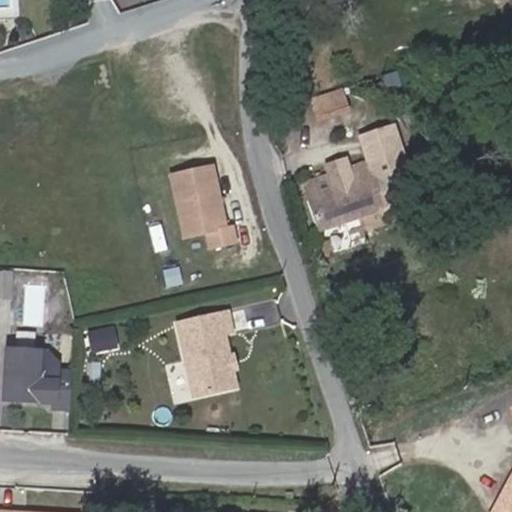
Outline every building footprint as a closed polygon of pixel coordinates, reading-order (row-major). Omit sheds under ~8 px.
[(366,154),(300,175),(316,223),(381,201),(366,154)] [(214,163),(171,172),(185,235),(207,231),(211,246),(237,240),(234,224),(227,225),(214,163)] [(11,273),(0,272),(0,300),(10,301),(11,273)] [(240,390),(236,371),(232,369),(231,364),(233,361),(227,335),(234,334),(231,317),(182,328),(198,400),(240,390)] [(118,330),(93,335),(97,354),(122,349),(118,330)] [(52,411),(69,412),(71,375),(56,374),(56,367),(46,355),(6,353),(2,402),(34,404),(35,399),(53,401),(52,411)] [(511,400),(497,405),(510,451),(505,453),(480,502),(482,508),(479,511),(510,511),(511,509),(511,400)]
